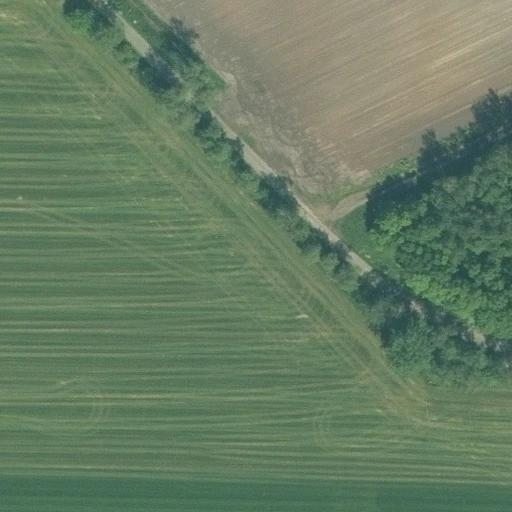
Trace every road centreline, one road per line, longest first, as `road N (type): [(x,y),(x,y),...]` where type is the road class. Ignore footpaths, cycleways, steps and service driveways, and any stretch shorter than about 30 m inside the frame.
road 1 (unclassified): [(93,0),(332,243),(404,299),(511,347)]
road 2 (track): [(321,231),(511,138)]
